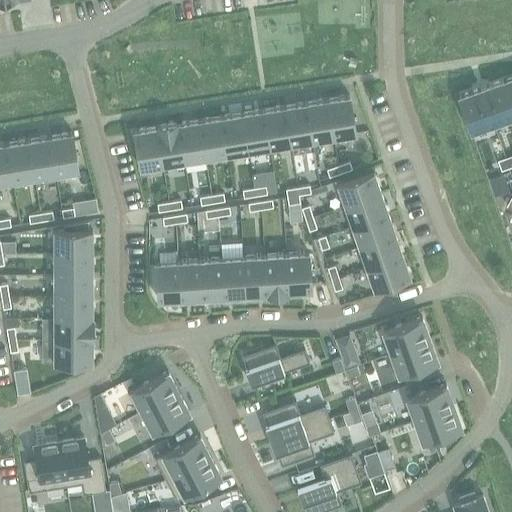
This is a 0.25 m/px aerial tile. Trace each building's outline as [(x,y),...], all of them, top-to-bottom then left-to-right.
[(511,76),(502,80),(511,107),(511,76)] [(511,107),(502,80),(481,87),(493,122),(511,114),(511,107)] [(458,95),(470,130),(493,122),(481,87),(458,95)] [(327,98),(333,135),(355,132),(349,94),(327,98)] [(306,101),(312,139),(333,135),(327,98),(306,101)] [(284,105),(290,142),(312,139),(306,101),(284,105)] [(263,108),(269,146),(290,142),(284,105),(263,108)] [(242,112),(248,149),(269,146),(263,108),(242,112)] [(220,115),(226,153),(248,149),(242,112),(220,115)] [(199,118),(205,156),(226,153),(220,115),(199,118)] [(178,122),(184,160),(205,156),(199,118),(178,122)] [(156,125),(162,163),(184,160),(178,122),(156,125)] [(140,167),(162,163),(156,125),(134,129),(140,167)] [(72,131),(49,135),(56,173),(78,169),(72,131)] [(56,173),(49,135),(28,138),(34,176),(56,173)] [(28,138),(7,142),(13,179),(34,176),(28,138)] [(7,142),(0,142),(0,181),(13,179),(7,142)] [(497,159),(501,169),(509,166),(505,156),(497,159)] [(349,160),(338,164),(340,171),(352,167),(349,160)] [(329,175),(340,171),(338,164),(326,168),(329,175)] [(337,183),(345,204),(381,192),(373,171),(337,183)] [(303,172),(283,175),(285,185),(304,181),(303,172)] [(259,174),(241,177),(242,185),(260,183),(259,174)] [(489,179),(494,193),(508,188),(503,174),(489,179)] [(219,178),(195,183),(198,193),(221,188),(219,178)] [(309,184),(297,186),(299,194),(311,192),(309,184)] [(254,187),(255,194),(267,193),(266,185),(254,187)] [(299,194),(297,186),(286,188),(287,196),(299,194)] [(243,196),(255,194),(254,187),(242,189),(243,196)] [(223,192),(211,194),(213,201),(224,200),(223,192)] [(381,192),(345,204),(352,225),(388,212),(381,192)] [(213,201),(211,194),(199,195),(201,203),(213,201)] [(299,194),(287,196),(288,203),(300,201),(299,194)] [(260,200),(261,208),(273,206),(272,198),(260,200)] [(181,199),(169,201),(170,208),(182,206),(181,199)] [(261,208),(260,200),(248,202),(249,210),(261,208)] [(170,208),(169,201),(157,202),(158,210),(170,208)] [(305,218),(313,215),(309,204),(301,207),(305,218)] [(229,205),(217,207),(218,215),(230,213),(229,205)] [(74,214),(73,206),(61,208),(63,216),(74,214)] [(218,215),(217,207),(205,209),(206,217),(218,215)] [(40,212),(41,220),(53,218),(52,210),(40,212)] [(30,222),(41,220),(40,212),(28,214),(30,222)] [(186,212),(174,214),(175,222),(187,220),(186,212)] [(388,212),(352,225),(359,245),(395,233),(388,212)] [(175,222),(174,214),(162,216),(163,224),(175,222)] [(316,227),(313,215),(305,218),(309,229),(316,227)] [(9,217),(0,218),(0,226),(11,225),(9,217)] [(63,229),(54,229),(54,251),(92,252),(92,229),(88,229),(88,220),(63,223),(63,229)] [(395,233),(359,245),(366,266),(402,253),(395,233)] [(325,234),(317,237),(321,248),(329,246),(325,234)] [(308,251),(286,252),(288,290),(311,289),(308,251)] [(92,252),(54,252),(54,273),(92,273),(92,252)] [(286,252),(264,254),(267,292),(288,290),(286,252)] [(402,253),(366,266),(373,287),(410,274),(402,253)] [(264,254),(243,255),(245,293),(267,292),(264,254)] [(243,255),(221,257),(224,294),(245,293),(243,255)] [(221,257),(199,258),(202,296),(224,294),(221,257)] [(199,258),(178,259),(180,297),(202,296),(199,258)] [(180,297),(178,259),(155,261),(158,299),(180,297)] [(327,266),(331,278),(338,275),(335,264),(327,266)] [(92,273),(54,273),(54,295),(92,295),(92,273)] [(338,275),(331,278),(334,289),(342,287),(338,275)] [(0,283),(0,290),(1,296),(9,294),(7,282),(0,283)] [(11,306),(9,294),(1,296),(3,307),(11,306)] [(92,295),(54,295),(54,316),(92,316),(92,295)] [(92,316),(54,316),(54,338),(92,338),(92,316)] [(383,329),(391,351),(429,338),(421,316),(383,329)] [(6,327),(8,339),(16,337),(14,326),(6,327)] [(16,337),(8,339),(10,351),(18,349),(16,337)] [(92,338),(54,338),(54,361),(92,361),(92,338)] [(429,338),(391,351),(386,353),(394,375),(437,360),(429,338)] [(284,370),(309,361),(304,347),(280,356),(275,342),(242,354),(247,367),(245,367),(250,382),(284,371),(284,370)] [(355,351),(342,355),(346,365),(359,361),(355,351)] [(335,372),(344,369),(340,357),(331,360),(335,372)] [(359,373),(356,364),(345,368),(348,377),(359,373)] [(26,368),(13,370),(16,385),(17,393),(29,391),(26,368)] [(167,370),(127,391),(138,412),(178,391),(167,370)] [(109,388),(112,395),(122,390),(118,383),(109,388)] [(407,396),(415,419),(453,405),(445,383),(407,396)] [(189,412),(178,391),(138,412),(138,413),(143,410),(153,431),(189,412)] [(349,410),(357,407),(353,396),(345,399),(349,410)] [(295,399),(262,411),(266,423),(265,424),(270,438),(328,417),(324,404),(299,412),(295,399)] [(74,405),(81,426),(94,422),(86,400),(74,405)] [(62,403),(49,409),(56,428),(70,422),(62,403)] [(415,419),(423,441),(461,427),(453,405),(415,419)] [(357,407),(349,410),(353,422),(361,419),(357,407)] [(105,415),(98,418),(100,432),(108,428),(111,427),(105,415)] [(333,431),(328,417),(270,438),(274,452),(276,451),(281,464),(314,453),(309,439),(333,431)] [(365,426),(368,435),(380,431),(377,422),(365,426)] [(106,443),(114,438),(108,428),(100,432),(106,443)] [(383,430),(371,434),(374,443),(386,439),(383,430)] [(155,457),(165,478),(210,455),(199,434),(155,457)] [(59,440),(66,484),(81,482),(83,493),(105,489),(100,456),(87,458),(84,436),(59,440)] [(66,484),(59,440),(34,444),(36,458),(24,460),(29,490),(66,484)] [(388,446),(377,450),(384,469),(395,465),(388,446)] [(376,451),(364,455),(367,463),(379,459),(376,451)] [(325,478),(297,487),(303,503),(304,502),(307,511),(314,511),(342,503),(337,489),(361,481),(351,452),(320,463),(325,478)] [(210,455),(165,478),(176,499),(221,476),(210,455)] [(109,482),(112,494),(121,491),(117,480),(109,482)] [(126,491),(111,495),(113,508),(128,503),(126,491)] [(488,511),(482,494),(475,496),(474,491),(459,497),(460,501),(453,504),(456,511),(488,511)]
